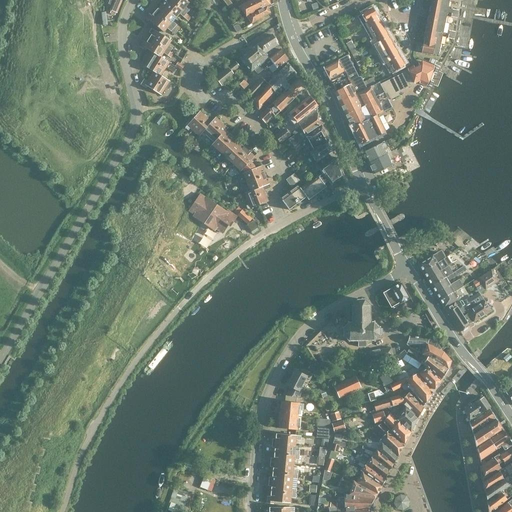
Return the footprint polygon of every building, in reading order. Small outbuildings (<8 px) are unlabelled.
[(109,0),(108,4),(112,6),(110,10),(111,10),(110,13),(115,15),(116,12),(117,13),(119,6),(121,0),(109,0)] [(162,0),(160,0),(158,2),(176,18),(179,13),(183,16),(186,13),(170,0),(164,0),(164,1),(162,0)] [(170,0),(186,13),(188,10),(185,7),(189,3),(186,1),(184,0),(170,0)] [(223,0),(222,1),(229,10),(233,6),(227,0),(223,0)] [(268,0),(251,0),(238,7),(251,23),(270,13),(267,6),(270,5),(268,0)] [(441,0),(431,0),(429,9),(446,12),(446,13),(451,13),(457,14),(458,10),(447,8),(448,1),(441,0)] [(158,8),(155,12),(177,31),(180,28),(172,22),(176,18),(158,2),(155,6),(158,8)] [(372,8),(361,13),(362,14),(357,17),(362,26),(367,23),(377,18),(372,8)] [(429,9),(427,20),(444,23),(446,13),(446,12),(429,9)] [(173,28),(155,12),(151,16),(148,13),(144,19),(149,23),(151,21),(163,32),(167,28),(174,35),(177,31),(173,28)] [(377,18),(367,23),(362,26),(368,36),(372,33),(383,27),(377,18)] [(444,23),(427,20),(425,30),(442,34),(444,23)] [(383,27),(372,33),(368,36),(373,45),(377,43),(388,37),(383,27)] [(151,34),(148,38),(172,53),(174,50),(168,46),(171,41),(151,28),(148,32),(151,34)] [(425,30),(423,41),(440,45),(442,34),(425,30)] [(272,35),(257,44),(262,51),(263,51),(265,53),(277,44),(276,42),(272,35)] [(388,37),(377,43),(373,45),(379,55),(383,52),(393,46),(388,37)] [(143,41),(139,47),(145,51),(146,49),(152,52),(160,57),(163,53),(171,57),(173,53),(172,53),(148,38),(145,43),(143,41)] [(440,45),(423,41),(421,52),(433,55),(433,54),(438,55),(440,45)] [(240,59),(237,61),(241,66),(244,64),(250,72),(268,58),(264,53),(265,53),(263,51),(262,51),(257,44),(239,59),(240,59)] [(393,46),(383,52),(379,55),(384,64),(388,62),(399,56),(393,46)] [(257,68),(255,70),(258,74),(263,69),(264,70),(268,68),(272,72),(276,69),(285,61),(287,60),(280,49),(269,58),(260,66),(257,68)] [(160,57),(152,52),(146,62),(143,60),(140,66),(145,70),(146,68),(152,71),(153,71),(161,76),(165,68),(172,72),(175,66),(160,57)] [(356,54),(352,56),(356,62),(356,63),(358,66),(363,63),(361,59),(360,60),(356,54)] [(347,55),(324,68),(330,79),(344,71),(353,67),(347,55)] [(399,56),(388,62),(384,64),(389,73),(394,70),(394,71),(404,65),(399,56)] [(235,62),(228,68),(232,73),(239,67),(235,62)] [(401,71),(379,83),(389,101),(398,96),(399,92),(409,87),(410,88),(416,85),(415,83),(419,81),(420,82),(420,83),(432,88),(434,81),(431,80),(433,74),(437,75),(439,69),(422,62),(418,64),(419,66),(414,68),(413,66),(402,72),(401,71)] [(267,83),(274,92),(281,85),(286,81),(295,73),(287,64),(267,83)] [(227,67),(215,77),(221,85),(234,75),(232,73),(228,68),(227,67)] [(353,67),(344,71),(350,83),(356,93),(364,89),(353,67)] [(140,85),(142,86),(146,88),(147,86),(161,95),(165,87),(168,89),(172,83),(161,76),(153,71),(152,71),(147,81),(144,79),(140,85)] [(344,71),(330,79),(336,91),(350,83),(344,71)] [(363,82),(366,88),(375,84),(372,77),(366,80),(366,81),(363,82)] [(262,78),(246,94),(251,98),(267,83),(262,78)] [(239,84),(244,89),(248,85),(244,80),(239,84)] [(277,97),(272,103),(280,111),(295,97),(305,87),(297,80),(290,86),(285,90),(277,97)] [(290,86),(286,81),(281,85),(285,90),(290,86)] [(251,98),(250,100),(258,109),(262,105),(264,107),(265,106),(266,108),(271,104),(266,100),(274,92),(267,83),(251,98)] [(336,91),(333,93),(338,102),(356,93),(350,83),(336,91)] [(389,101),(379,83),(375,84),(366,88),(364,89),(356,93),(338,102),(351,128),(353,127),(375,116),(378,115),(383,113),(392,107),(389,101)] [(294,109),(285,117),(293,125),(297,122),(313,108),(316,106),(309,97),(294,109)] [(271,104),(266,108),(258,116),(264,123),(273,115),(274,117),(280,111),(272,103),(271,104)] [(291,106),(281,116),(284,118),(285,117),(294,109),(291,106)] [(199,111),(184,128),(188,130),(189,129),(198,137),(201,134),(207,127),(207,126),(211,122),(207,118),(208,117),(204,114),(204,115),(199,111)] [(316,112),(299,124),(299,125),(292,133),(293,135),(287,140),(294,147),(297,143),(305,137),(305,136),(321,125),(323,124),(316,112)] [(375,116),(353,127),(358,138),(357,140),(358,142),(360,143),(361,144),(385,132),(385,131),(385,130),(378,115),(375,116)] [(207,127),(201,134),(203,136),(205,134),(214,142),(221,134),(225,131),(227,128),(223,124),(224,123),(220,120),(219,121),(215,117),(211,122),(207,126),(207,127)] [(321,125),(305,136),(307,140),(310,146),(306,148),(309,152),(328,139),(327,139),(328,139),(321,125)] [(214,142),(211,145),(210,147),(213,150),(214,148),(218,152),(237,131),(234,128),(229,134),(225,131),(221,134),(214,142)] [(285,129),(275,137),(280,143),(290,135),(285,129)] [(237,131),(218,152),(223,155),(221,157),(224,160),(226,158),(239,143),(235,140),(241,134),(237,131)] [(327,139),(328,139),(309,152),(315,162),(314,163),(318,170),(319,170),(335,158),(331,152),(334,150),(328,139),(327,139)] [(239,143),(226,158),(224,160),(227,162),(228,161),(232,164),(252,144),(248,141),(243,147),(239,143)] [(384,142),(363,152),(368,163),(387,154),(385,149),(387,148),(384,142)] [(294,147),(285,155),(289,160),(298,152),(302,148),(297,143),(294,147)] [(253,165),(249,161),(254,156),(249,153),(255,147),(252,144),(232,164),(237,168),(235,170),(238,173),(240,171),(241,170),(244,173),(254,168),(253,165)] [(387,153),(387,154),(368,163),(373,174),(393,165),(390,159),(398,155),(396,149),(387,153)] [(319,170),(322,174),(325,178),(339,168),(336,157),(335,158),(319,170)] [(244,173),(242,173),(240,174),(242,179),(244,178),(246,183),(265,175),(259,163),(253,165),(254,168),(244,173)] [(322,174),(318,177),(326,187),(327,188),(342,177),(339,168),(325,178),(322,174)] [(308,176),(305,171),(300,175),(303,180),(308,176)] [(315,173),(306,179),(308,182),(317,194),(321,190),(320,189),(324,186),(325,187),(326,187),(318,177),(315,173)] [(248,188),(246,189),(247,192),(253,190),(262,187),(263,190),(269,188),(268,184),(265,175),(246,183),(248,188)] [(308,182),(299,188),(306,197),(308,200),(317,194),(308,182)] [(297,185),(288,192),(297,204),(306,197),(299,188),(297,185)] [(246,206),(247,210),(268,201),(266,196),(267,195),(265,191),(264,192),(263,190),(262,187),(253,190),(247,192),(244,193),(248,205),(246,206)] [(283,196),(279,198),(288,209),(292,206),(293,207),(297,204),(288,192),(287,190),(282,194),(283,196)] [(198,194),(190,204),(199,210),(196,214),(212,226),(214,224),(222,231),(225,226),(226,227),(233,218),(224,211),(223,212),(203,197),(198,194)] [(242,210),(237,215),(247,224),(252,219),(242,210)] [(389,220),(371,229),(371,228),(366,232),(364,234),(364,235),(365,236),(369,237),(374,234),(374,233),(391,224),(398,220),(399,221),(403,219),(404,217),(404,215),(402,214),(400,214),(396,216),(389,220)] [(444,236),(434,242),(437,246),(447,240),(444,236)] [(432,256),(418,265),(422,272),(443,259),(438,252),(432,255),(432,256)] [(437,263),(422,272),(427,279),(441,270),(447,266),(449,265),(445,258),(443,259),(437,263)] [(441,270),(427,279),(431,286),(446,277),(452,274),(452,273),(447,266),(441,270)] [(446,277),(431,286),(435,294),(450,284),(448,281),(454,277),(464,270),(466,269),(463,266),(462,267),(458,269),(452,273),(452,274),(446,277)] [(490,270),(478,278),(478,279),(482,285),(485,289),(497,281),(490,270)] [(469,273),(463,276),(465,278),(469,283),(474,279),(469,273)] [(473,282),(472,282),(477,288),(482,285),(478,279),(473,282)] [(401,282),(390,289),(383,293),(391,307),(392,306),(393,308),(398,305),(397,303),(398,302),(399,304),(410,298),(401,282)] [(450,284),(435,294),(440,300),(459,288),(459,289),(463,286),(460,282),(452,287),(450,284)] [(459,288),(440,300),(444,308),(458,298),(459,299),(464,296),(459,289),(459,288)] [(458,298),(444,308),(452,320),(459,332),(469,325),(468,324),(472,322),(472,323),(490,310),(483,300),(478,292),(476,288),(464,296),(459,299),(458,298)] [(342,327),(342,328),(343,329),(343,335),(342,335),(343,337),(344,336),(348,340),(348,342),(349,342),(350,341),(356,341),(356,342),(357,342),(358,347),(365,347),(365,342),(366,342),(366,341),(373,340),(374,342),(375,341),(375,340),(378,336),(380,336),(381,335),(379,334),(382,333),(382,329),(379,328),(380,328),(380,326),(378,327),(374,323),(375,321),(373,321),(372,322),(370,322),(370,305),(364,300),(357,300),(351,305),(351,309),(352,322),(349,322),(349,321),(347,322),(348,323),(344,327),(342,327)] [(429,338),(408,337),(406,344),(409,347),(417,351),(417,346),(425,346),(427,343),(427,344),(429,338)] [(429,338),(427,344),(427,343),(425,346),(421,354),(422,354),(426,357),(427,356),(447,369),(450,361),(440,350),(439,350),(440,349),(434,338),(429,338)] [(115,346),(109,358),(116,361),(121,349),(115,346)] [(379,350),(378,350),(369,352),(365,353),(367,361),(371,360),(371,361),(380,359),(381,359),(381,358),(392,356),(392,355),(395,355),(393,348),(391,348),(390,347),(379,350)] [(407,351),(416,356),(418,352),(417,351),(409,347),(407,351)] [(427,356),(426,357),(422,354),(417,362),(420,363),(426,367),(438,378),(440,379),(447,369),(427,356)] [(426,367),(419,373),(422,377),(420,378),(433,392),(434,390),(440,379),(438,378),(426,367)] [(286,396),(295,397),(301,397),(303,391),(300,390),(301,389),(302,390),(307,380),(306,379),(306,378),(309,380),(312,374),(304,370),(301,374),(295,370),(290,379),(289,378),(286,384),(287,384),(287,385),(291,387),(286,396)] [(392,377),(396,382),(405,377),(406,379),(410,377),(405,370),(392,377)] [(379,377),(381,381),(383,386),(390,383),(393,382),(388,372),(379,377)] [(405,377),(396,382),(391,385),(389,385),(392,391),(401,387),(403,391),(409,389),(412,391),(424,405),(433,392),(416,373),(410,377),(406,379),(405,377)] [(355,377),(334,386),(339,397),(360,387),(355,377)] [(392,391),(389,385),(384,388),(387,394),(392,391)] [(373,392),(367,394),(370,402),(376,400),(373,392)] [(398,395),(389,398),(372,403),(375,411),(392,406),(402,404),(405,407),(417,418),(423,408),(408,393),(402,399),(398,395)] [(464,409),(469,421),(478,415),(489,408),(490,407),(482,397),(475,402),(464,409)] [(322,400),(326,409),(331,407),(327,398),(322,400)] [(281,401),(280,415),(298,416),(298,414),(300,414),(300,410),(303,411),(304,404),(299,404),(299,403),(295,403),(284,402),(281,401)] [(392,406),(387,407),(398,418),(396,420),(398,422),(398,421),(410,433),(417,418),(405,407),(402,404),(392,406)] [(478,415),(469,421),(473,435),(496,420),(489,408),(478,415)] [(382,422),(390,430),(390,431),(401,442),(404,444),(410,433),(398,421),(398,422),(396,420),(389,413),(385,418),(383,411),(372,415),(374,424),(382,421),(382,422)] [(338,412),(330,414),(332,422),(340,419),(338,412)] [(280,415),(278,428),(282,429),(297,430),(297,428),(298,419),(298,416),(280,415)] [(340,421),(331,424),(334,432),(345,429),(342,420),(340,421)] [(496,420),(473,435),(476,447),(489,438),(502,429),(500,425),(496,420)] [(317,423),(316,438),(328,439),(329,424),(317,423)] [(378,441),(381,443),(382,443),(397,457),(404,445),(388,430),(388,431),(380,424),(372,427),(383,436),(381,438),(368,439),(368,442),(378,442),(378,441)] [(502,429),(489,438),(496,450),(501,446),(504,451),(511,445),(511,444),(506,435),(502,429)] [(42,450),(44,439),(47,440),(49,433),(40,430),(38,437),(40,439),(43,440),(41,448),(38,447),(35,448),(34,455),(36,457),(38,457),(36,466),(33,465),(31,466),(29,472),(31,475),(34,475),(31,484),(29,483),(26,484),(24,491),(27,493),(29,494),(27,501),(25,501),(22,502),(20,508),(29,511),(31,504),(28,503),(31,493),(34,493),(35,486),(33,486),(36,474),(38,475),(40,468),(37,467),(40,457),(43,457),(45,450),(42,450)] [(272,439),(271,443),(295,445),(296,440),(300,440),(300,436),(296,436),(296,435),(276,433),(275,439),(272,439)] [(334,434),(333,440),(341,442),(342,435),(334,434)] [(489,438),(476,447),(480,461),(484,458),(496,450),(489,438)] [(367,442),(366,447),(376,449),(393,464),(397,457),(382,443),(381,443),(378,441),(378,442),(368,442),(367,442)] [(295,445),(271,443),(271,448),(275,448),(274,453),(299,455),(299,451),(295,450),(295,445)] [(331,443),(329,450),(330,450),(337,452),(339,446),(339,445),(332,443),(331,443)] [(498,454),(503,461),(505,465),(511,460),(511,445),(504,451),(498,454)] [(366,447),(362,446),(361,448),(373,452),(371,456),(389,470),(391,467),(393,464),(376,449),(366,447)] [(337,452),(330,450),(328,458),(334,460),(337,452)] [(364,465),(384,480),(388,471),(389,470),(371,456),(362,451),(360,456),(367,462),(364,465)] [(270,458),(270,462),(293,465),(294,459),(298,460),(299,455),(274,453),(274,458),(270,458)] [(481,465),(480,466),(483,481),(501,469),(498,465),(503,461),(498,454),(492,458),(486,462),(481,465)] [(317,457),(316,465),(323,465),(324,458),(319,458),(318,457),(317,457)] [(330,472),(334,460),(328,458),(324,470),(330,472)] [(186,459),(183,469),(193,472),(196,463),(186,459)] [(354,462),(352,465),(362,472),(381,486),(382,486),(384,480),(364,465),(356,459),(354,462)] [(293,465),(270,462),(269,467),(273,467),(272,472),(293,474),(297,474),(298,470),(293,470),(293,465)] [(501,469),(483,481),(485,491),(503,479),(501,475),(507,471),(509,475),(511,471),(511,469),(509,465),(502,470),(501,469)] [(268,477),(268,481),(292,483),(292,478),(297,479),(297,474),(293,474),(272,472),(272,477),(268,477)] [(355,482),(355,483),(377,494),(381,486),(362,472),(357,479),(352,475),(350,479),(355,482)] [(341,476),(337,487),(346,490),(345,493),(374,498),(374,499),(377,494),(355,483),(355,482),(350,479),(341,476)] [(204,477),(200,488),(207,491),(211,480),(204,477)] [(503,479),(485,491),(487,502),(500,492),(505,488),(508,486),(506,484),(503,479)] [(292,483),(268,481),(268,486),(271,486),(271,491),(291,493),(295,493),(296,489),(291,489),(292,483)] [(172,511),(187,511),(194,495),(174,487),(169,500),(176,503),(172,511)] [(266,503),(269,503),(273,504),(274,501),(290,503),(290,497),(295,498),(295,493),(291,493),(271,491),(270,496),(266,496),(266,503)] [(335,491),(334,497),(344,497),(344,509),(344,511),(368,509),(374,498),(345,493),(335,491)] [(500,492),(487,502),(487,511),(491,511),(506,500),(500,492)] [(400,493),(394,497),(393,503),(396,509),(402,510),(407,507),(409,501),(406,495),(400,493)] [(507,503),(495,511),(511,511),(511,510),(511,509),(511,508),(511,500),(511,499),(507,503)]
